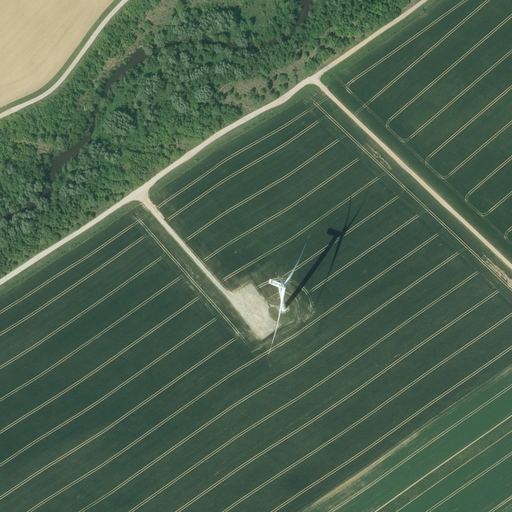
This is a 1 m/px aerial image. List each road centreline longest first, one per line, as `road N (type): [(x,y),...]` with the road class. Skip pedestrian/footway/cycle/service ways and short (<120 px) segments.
road 1 (track): [(253,116),(0,293)]
road 2 (track): [(313,75),(511,265)]
road 3 (track): [(421,0),(253,116)]
road 4 (track): [(136,0),(57,96),(0,130)]
road 5 (track): [(139,195),(232,298)]
